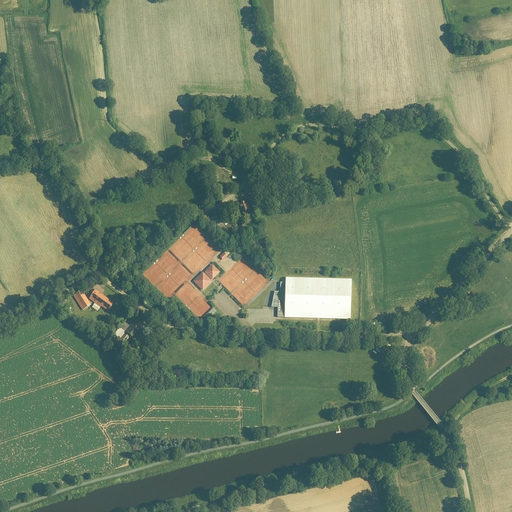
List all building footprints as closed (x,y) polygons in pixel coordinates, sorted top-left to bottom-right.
[(352,176),(338,179),(340,190),(354,187),(352,176)] [(256,194),(249,196),(254,210),(260,207),(256,194)] [(248,203),(239,206),(243,218),(252,215),(248,203)] [(224,210),(216,214),(219,221),(227,218),(224,210)] [(216,222),(211,227),(218,233),(223,229),(216,222)] [(219,259),(222,262),(227,257),(223,254),(219,259)] [(220,274),(213,267),(206,274),(213,281),(220,274)] [(203,275),(194,284),(202,292),(212,284),(203,275)] [(284,319),(350,321),(351,281),(285,279),(285,284),(284,319)] [(284,319),(285,284),(280,283),(280,293),(274,293),(271,308),(277,309),(277,319),(284,319)] [(95,292),(89,302),(105,313),(112,304),(95,292)] [(134,340),(135,339),(140,342),(144,336),(139,333),(143,327),(134,321),(125,334),(134,340)] [(124,323),(119,329),(124,332),(128,327),(124,323)]
